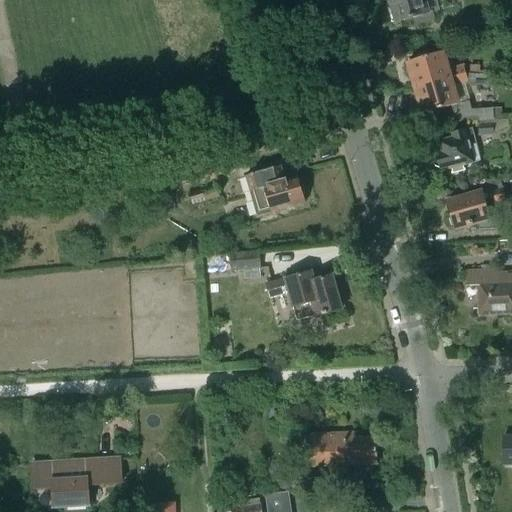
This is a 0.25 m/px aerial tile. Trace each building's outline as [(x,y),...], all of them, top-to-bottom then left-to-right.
[(388,0),(391,8),(387,9),(391,23),(395,22),(396,23),(413,17),(415,25),(435,19),(432,10),(428,12),(424,0),(388,0)] [(492,15),(480,16),(482,30),(494,29),(492,15)] [(494,29),(482,30),(483,38),(495,36),(494,29)] [(408,66),(405,70),(407,76),(411,77),(415,89),(465,74),(463,66),(448,71),(442,52),(407,63),(408,66)] [(489,83),(489,75),(465,74),(415,89),(419,102),(415,105),(417,111),(422,112),(423,114),(452,106),(456,122),(502,119),(501,107),(471,110),(463,83),(467,82),(489,83)] [(493,135),(493,125),(479,125),(479,135),(493,135)] [(435,155),(436,157),(433,161),(433,165),(435,168),(440,170),(440,171),(451,168),(452,172),(451,172),(452,174),(465,170),(465,169),(464,169),(463,165),(474,162),(469,146),(476,144),(472,129),(450,135),(451,140),(438,143),(441,153),(435,155)] [(218,148),(177,158),(183,183),(224,173),(218,148)] [(170,170),(169,157),(144,160),(145,172),(170,170)] [(284,182),(280,167),(246,177),(257,217),(270,213),(270,214),(272,213),(304,203),(304,204),(305,204),(304,201),(305,197),(304,191),(301,189),(297,177),(296,178),(284,182)] [(216,186),(215,186),(187,194),(191,205),(219,197),(216,186)] [(507,202),(503,190),(498,191),(497,188),(448,203),(452,217),(450,221),(451,227),(456,230),(477,224),(479,229),(498,230),(502,226),(496,205),(507,202)] [(259,252),(229,255),(231,271),(243,270),(243,280),(260,278),(259,268),(261,268),(259,252)] [(505,283),(499,283),(499,270),(498,270),(498,268),(487,268),(487,271),(466,272),(467,286),(479,285),(480,314),(511,313),(511,277),(505,278),(505,283)] [(311,273),(285,280),(296,322),(342,309),(338,297),(337,297),(332,277),(314,282),(311,273)] [(309,467),(376,465),(375,438),(346,439),(346,434),(308,435),(309,467)] [(511,437),(502,438),(502,466),(511,465),(511,437)] [(87,487),(95,487),(121,485),(119,461),(32,466),(33,490),(53,489),(54,508),(88,507),(87,487)] [(291,511),(290,491),(265,493),(266,511),(291,511)] [(260,506),(259,502),(259,500),(231,504),(232,510),(231,510),(231,511),(261,511),(261,506),(260,506)]
